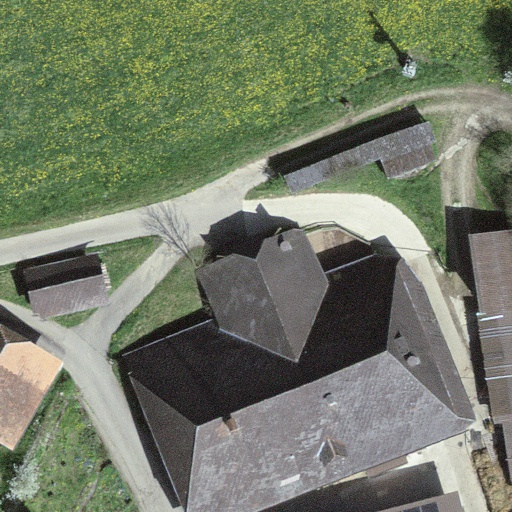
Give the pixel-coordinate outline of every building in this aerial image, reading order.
[(370,432),(377,450),(412,436),(398,401),(441,384),(391,260),(333,284),(306,219),(214,254),(242,321),(166,352),(215,474),(319,433),(326,449),(370,432)] [(83,303),(82,272),(20,275),(22,307),(83,303)] [(511,408),(511,295),(496,297),(511,408)] [(0,398),(29,352),(0,334),(0,398)] [(453,511),(447,485),(330,511),(453,511)]
